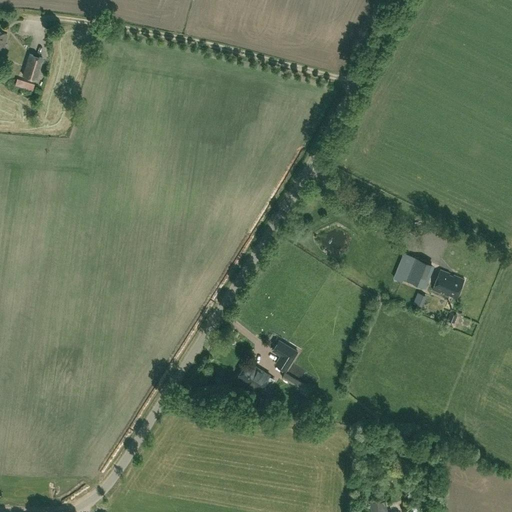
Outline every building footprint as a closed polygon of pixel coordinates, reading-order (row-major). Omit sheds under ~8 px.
[(42,57),(29,53),(22,75),(35,79),(42,57)] [(20,75),(18,82),(34,87),(36,80),(20,75)] [(412,255),(403,277),(422,285),(428,270),(430,271),(434,264),(412,255)] [(397,267),(394,274),(401,278),(405,271),(397,267)] [(441,269),(432,289),(457,299),(465,279),(441,269)] [(450,313),(448,320),(455,322),(457,315),(450,313)] [(282,355),(276,364),(286,370),(298,351),(279,340),(273,349),(282,355)] [(260,391),(270,375),(248,361),(238,378),(260,391)] [(306,385),(285,372),(282,377),(303,390),(306,385)] [(384,511),(384,501),(372,502),(372,511),(384,511)]
